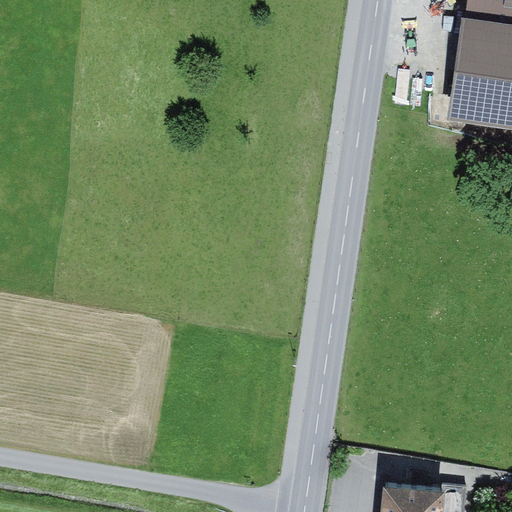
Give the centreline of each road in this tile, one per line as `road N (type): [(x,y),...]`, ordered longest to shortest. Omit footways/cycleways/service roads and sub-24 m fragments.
road 1 (primary): [(379,0),(303,510)]
road 2 (unclassified): [(303,510),(0,458)]
